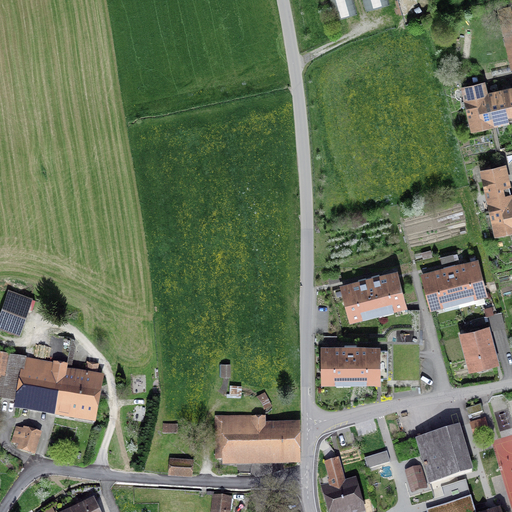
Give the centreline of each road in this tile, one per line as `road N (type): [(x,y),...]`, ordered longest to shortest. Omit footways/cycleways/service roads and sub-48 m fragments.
road 1 (tertiary): [(307,423),(307,195),(282,0)]
road 2 (residential): [(306,482),(83,473),(22,485),(0,511)]
road 3 (residential): [(307,423),(511,384)]
